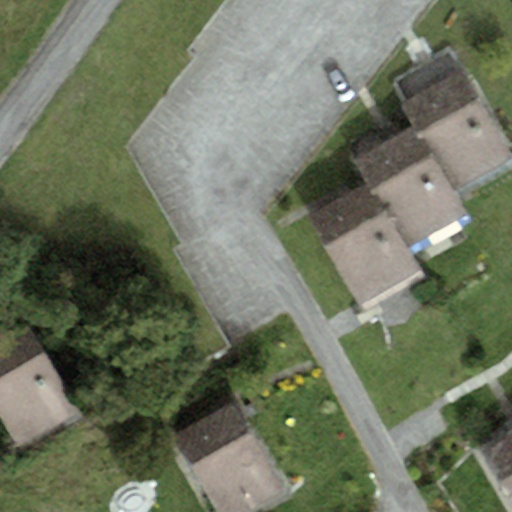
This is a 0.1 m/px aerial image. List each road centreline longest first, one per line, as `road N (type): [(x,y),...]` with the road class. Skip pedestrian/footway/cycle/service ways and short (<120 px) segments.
road 1 (residential): [(407,511),(289,293),(236,233),(217,190),(217,148),(229,114),(322,0)]
road 2 (residential): [(105,0),(0,142)]
